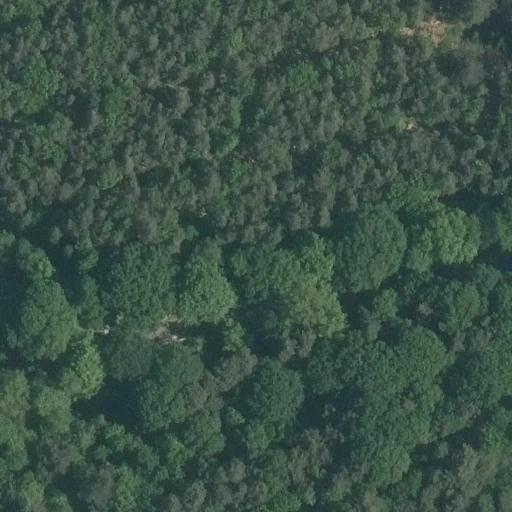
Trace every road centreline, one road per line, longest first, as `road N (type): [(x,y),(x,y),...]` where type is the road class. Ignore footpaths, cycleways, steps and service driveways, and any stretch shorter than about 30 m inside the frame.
road 1 (tertiary): [(0,384),(97,347),(511,262)]
road 2 (track): [(97,347),(56,281),(0,238)]
